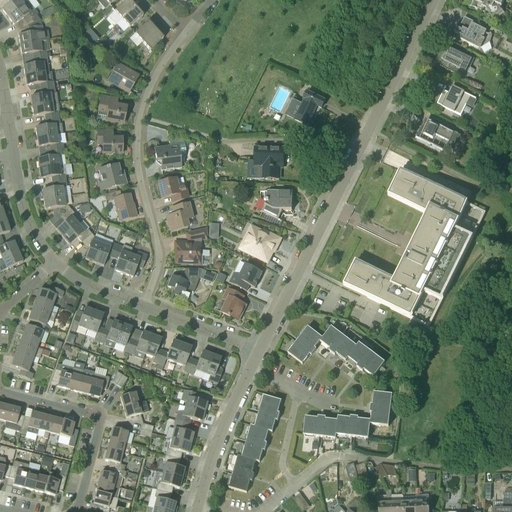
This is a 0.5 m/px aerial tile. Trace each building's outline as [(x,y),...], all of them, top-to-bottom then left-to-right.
[(26,0),(7,0),(10,3),(2,10),(8,18),(28,2),(26,0)] [(98,0),(97,2),(104,10),(115,0),(98,0)] [(122,20),(135,9),(127,0),(114,12),(122,20)] [(472,0),(472,1),(473,1),(472,3),(473,3),(471,6),(471,7),(470,7),(470,8),(480,10),(481,11),(484,13),(487,16),(488,17),(490,16),(492,19),(493,19),(502,11),(500,9),(504,0),(472,0)] [(28,26),(40,21),(36,16),(38,15),(28,2),(8,18),(14,26),(23,19),(26,24),(28,26)] [(135,9),(122,20),(129,29),(142,17),(135,9)] [(485,40),(481,39),(482,37),(484,38),(486,33),(486,32),(480,29),(481,26),(473,22),(464,18),(459,30),(457,29),(454,33),(457,35),(462,37),(460,41),(469,45),(480,50),(481,48),(485,40)] [(40,21),(28,26),(28,27),(29,34),(18,36),(20,46),(40,43),(44,42),(49,42),(48,31),(43,32),(42,27),(40,21)] [(142,43),(155,31),(148,23),(134,35),(142,43)] [(81,36),(93,44),(99,39),(90,29),(81,36)] [(155,31),(142,43),(149,51),(163,40),(155,31)] [(108,43),(104,37),(99,41),(104,47),(108,43)] [(80,46),(76,41),(71,44),(75,50),(80,46)] [(40,49),(40,43),(20,46),(21,56),(32,54),(33,60),(47,58),(46,54),(46,52),(41,53),(40,49)] [(455,52),(449,49),(446,54),(440,67),(449,71),(463,78),(466,72),(472,60),(467,58),(464,56),(462,55),(455,52)] [(23,67),(25,77),(44,74),(49,73),(47,64),(47,63),(47,58),(33,60),(34,65),(23,67)] [(138,78),(117,65),(107,82),(128,94),(138,78)] [(53,83),(46,84),(44,74),(25,77),(26,87),(40,85),(40,90),(54,88),(53,83)] [(307,93),(307,92),(303,100),(301,104),(293,100),(285,116),(294,120),(293,120),(307,127),(317,107),(321,109),(329,93),(311,84),(307,93)] [(55,94),(54,88),(40,90),(41,96),(30,98),(32,108),(51,105),(50,95),(55,94)] [(466,105),(470,97),(461,92),(452,88),(449,94),(444,91),(437,105),(446,109),(461,116),(466,105)] [(117,100),(100,97),(97,113),(98,113),(97,120),(123,125),(126,108),(116,106),(117,100)] [(44,116),(45,121),(59,119),(58,113),(57,114),(53,114),(51,105),(32,108),(33,118),(44,116)] [(37,139),(56,136),(54,125),(60,125),(59,119),(45,121),(46,127),(35,129),(37,139)] [(440,125),(438,127),(425,120),(415,141),(446,156),(461,137),(454,134),(453,134),(446,131),(447,129),(440,125)] [(112,132),(97,132),(97,146),(102,146),(102,155),(121,155),(121,139),(111,139),(112,132)] [(49,147),(50,152),(64,150),(63,144),(57,145),(56,136),(37,139),(38,148),(49,147)] [(169,143),(170,148),(159,150),(160,153),(155,154),(156,163),(160,162),(161,171),(181,169),(179,156),(185,156),(183,141),(169,143)] [(39,170),(59,167),(58,157),(64,156),(64,150),(50,152),(51,158),(37,160),(39,170)] [(255,150),(255,160),(255,169),(261,169),(260,179),(279,179),(280,168),(283,168),(283,150),(255,150)] [(120,173),(118,165),(98,171),(101,184),(98,185),(100,192),(127,185),(123,173),(120,173)] [(51,178),(52,184),(66,182),(64,166),(59,167),(39,170),(40,180),(51,178)] [(484,213),(400,172),(389,195),(429,215),(409,255),(412,257),(410,263),(406,261),(396,282),(356,263),(345,286),(429,327),(484,213)] [(178,187),(176,180),(157,185),(161,199),(176,195),(177,202),(189,199),(185,185),(178,187)] [(67,187),(66,182),(52,184),(53,189),(42,191),(43,201),(63,198),(62,188),(67,187)] [(292,192),(267,192),(267,200),(264,200),(264,202),(266,203),(262,212),(280,221),(278,220),(283,211),(291,211),(291,214),(292,214),(292,189),(292,192)] [(108,195),(104,196),(106,201),(113,200),(118,222),(136,217),(134,209),(133,209),(129,195),(121,198),(120,192),(108,195)] [(57,214),(61,219),(71,211),(67,206),(64,206),(63,198),(43,201),(45,211),(56,209),(57,214)] [(193,219),(189,204),(175,208),(177,215),(166,218),(169,228),(170,228),(171,233),(189,228),(187,221),(193,219)] [(89,205),(79,207),(80,213),(90,212),(89,205)] [(62,238),(78,225),(71,217),(74,215),(71,211),(61,219),(64,223),(56,231),(62,238)] [(0,242),(2,241),(0,236),(9,233),(6,222),(0,224),(0,242)] [(84,232),(78,225),(62,238),(69,246),(77,239),(81,243),(91,234),(87,230),(84,232)] [(278,241),(251,227),(240,250),(267,263),(278,241)] [(207,229),(195,232),(185,234),(187,242),(194,242),(194,245),(175,244),(175,264),(201,265),(201,259),(201,251),(201,241),(206,241),(207,229)] [(94,264),(101,244),(93,241),(94,238),(91,234),(81,243),(86,249),(88,250),(84,260),(94,264)] [(0,257),(1,260),(18,253),(13,243),(3,247),(2,241),(0,242),(0,257)] [(112,259),(117,246),(112,244),(110,248),(101,244),(94,264),(103,267),(107,257),(112,259)] [(123,275),(130,255),(132,250),(123,247),(122,248),(117,246),(112,259),(118,261),(114,271),(123,275)] [(0,273),(1,273),(0,273),(22,263),(18,253),(1,260),(0,260),(0,273)] [(130,255),(123,275),(133,278),(137,268),(142,270),(147,256),(137,253),(136,257),(130,255)] [(220,263),(218,263),(215,264),(213,266),(213,268),(219,272),(223,265),(220,263)] [(263,273),(245,264),(238,277),(234,274),(229,284),(247,292),(250,286),(255,289),(263,273)] [(202,270),(193,270),(183,269),(183,270),(185,270),(185,276),(183,281),(172,276),(167,288),(174,290),(171,300),(172,300),(174,295),(178,297),(177,300),(192,305),(186,303),(190,292),(193,293),(202,270)] [(216,274),(211,272),(210,274),(207,282),(211,284),(216,274)] [(217,281),(224,284),(226,278),(220,275),(217,281)] [(0,292),(2,295),(8,290),(4,285),(0,288),(0,292)] [(36,300),(52,306),(56,297),(61,299),(63,293),(51,288),(49,293),(39,290),(36,300)] [(244,298),(227,289),(222,299),(227,301),(221,313),(230,318),(231,317),(239,321),(246,306),(241,303),(244,298)] [(55,315),(50,313),(52,306),(36,300),(32,311),(54,319),(55,315)] [(87,331),(94,312),(84,309),(80,319),(75,317),(70,330),(76,332),(77,328),(87,331)] [(52,323),(54,319),(32,311),(28,321),(38,325),(45,327),(45,326),(47,321),(52,323)] [(99,343),(104,330),(98,328),(103,316),(94,312),(87,331),(96,335),(93,341),(99,343)] [(115,345),(122,325),(113,322),(109,332),(104,330),(99,343),(104,345),(106,341),(115,345)] [(50,328),(45,326),(45,327),(38,325),(36,330),(26,326),(22,336),(39,343),(43,332),(48,334),(50,328)] [(128,354),(133,341),(128,339),(132,329),(122,325),(115,345),(124,348),(123,352),(128,354)] [(320,342),(322,339),(308,327),(303,334),(317,345),(320,342)] [(326,347),(338,332),(331,327),(322,339),(320,342),(326,347)] [(332,353),(344,337),(338,332),(326,347),(330,349),(329,351),(332,353)] [(145,355),(152,336),(142,333),(138,343),(133,341),(128,354),(134,356),(135,352),(145,355)] [(72,344),(75,337),(69,334),(66,342),(72,344)] [(315,349),(317,345),(303,334),(298,341),(314,353),(316,350),(315,349)] [(39,343),(22,336),(18,347),(41,355),(43,350),(42,349),(37,348),(39,343)] [(158,365),(162,352),(157,350),(161,340),(152,336),(145,355),(154,359),(152,363),(158,365)] [(339,357),(351,342),(344,337),(332,353),(335,356),(336,354),(339,357)] [(60,350),(62,344),(56,341),(54,347),(60,350)] [(175,364),(182,345),(172,341),(168,354),(162,352),(158,365),(156,369),(162,371),(166,360),(175,364)] [(312,356),(314,353),(298,341),(293,347),(307,358),(310,355),(312,356)] [(357,347),(351,342),(339,357),(346,362),(348,359),(357,347)] [(355,364),(366,349),(359,344),(357,347),(348,359),(355,364)] [(188,373),(193,361),(187,359),(191,348),(182,345),(175,364),(184,367),(183,372),(188,373)] [(39,359),(41,355),(18,347),(15,357),(31,363),(34,357),(39,359)] [(303,365),(307,358),(293,347),(288,354),(303,365)] [(360,370),(372,354),(366,349),(355,364),(358,366),(356,367),(360,370)] [(198,363),(193,361),(188,373),(193,375),(195,371),(204,375),(211,356),(202,352),(198,363)] [(367,373),(379,359),(372,354),(360,370),(363,372),(364,371),(367,373)] [(221,359),(211,356),(204,375),(210,377),(208,381),(217,385),(222,372),(217,370),(221,359)] [(28,373),(31,363),(15,357),(11,367),(20,371),(18,376),(30,381),(33,375),(28,373)] [(379,359),(367,373),(373,378),(385,364),(379,359)] [(67,390),(73,369),(72,369),(63,367),(56,365),(51,382),(57,384),(56,387),(67,390)] [(96,375),(106,378),(108,371),(98,368),(96,375)] [(78,393),(82,378),(83,372),(73,369),(67,390),(78,393)] [(116,386),(122,376),(117,373),(111,382),(116,386)] [(92,380),(88,396),(99,399),(101,390),(106,391),(109,379),(105,378),(94,375),(93,380),(92,380)] [(122,376),(116,386),(121,389),(127,379),(122,376)] [(88,396),(92,380),(82,378),(78,393),(88,396)] [(184,408),(204,413),(207,403),(196,400),(197,395),(183,391),(181,401),(186,402),(184,408)] [(123,408),(138,404),(135,393),(120,398),(123,408)] [(373,401),(391,403),(392,395),(374,393),(373,401)] [(261,404),(279,409),(282,402),(264,396),(261,404)] [(390,411),(391,403),(373,401),(372,405),(371,405),(370,409),(390,411)] [(145,402),(138,404),(123,408),(126,419),(148,413),(145,402)] [(0,421),(5,423),(9,407),(0,404),(0,421)] [(278,413),(279,409),(261,404),(259,412),(279,417),(280,414),(278,413)] [(20,433),(24,417),(18,416),(20,410),(9,407),(5,423),(6,423),(4,429),(20,433)] [(201,423),(204,413),(184,408),(183,412),(178,411),(175,422),(186,425),(189,426),(191,420),(201,423)] [(389,419),(390,411),(370,409),(370,413),(372,413),(371,417),(389,419)] [(278,422),(279,417),(259,412),(257,420),(275,425),(276,421),(278,422)] [(38,431),(42,416),(31,413),(30,419),(24,417),(20,433),(20,434),(25,435),(26,435),(26,433),(37,436),(38,431)] [(49,434),(53,419),(42,416),(38,431),(44,433),(43,438),(47,439),(48,434),(49,434)] [(311,437),(313,418),(305,417),(303,436),(311,437)] [(319,438),(322,417),(318,417),(318,419),(313,418),(311,437),(319,438)] [(327,439),(329,420),(325,420),(326,418),(322,417),(319,438),(327,439)] [(344,437),(346,418),(338,417),(337,421),(336,436),(344,437)] [(352,438),(354,417),(350,417),(350,419),(346,418),(344,437),(352,438)] [(360,439),(362,420),(358,420),(358,418),(354,417),(352,438),(360,439)] [(388,428),(389,419),(371,417),(371,421),(370,425),(388,428)] [(59,436),(63,421),(53,419),(49,434),(59,436)] [(272,433),(275,425),(257,420),(255,427),(269,431),(268,432),(272,433)] [(336,436),(337,421),(329,420),(327,439),(336,440),(336,436)] [(370,425),(371,421),(362,420),(360,439),(368,440),(370,425)] [(63,421),(59,436),(70,439),(68,447),(74,448),(78,431),(72,430),(74,424),(63,421)] [(187,432),(185,430),(186,425),(175,422),(173,428),(174,428),(171,439),(192,445),(194,439),(192,438),(193,434),(187,432)] [(140,430),(151,433),(153,427),(142,424),(140,430)] [(269,431),(255,427),(251,426),(249,434),(266,439),(268,432),(269,431)] [(109,440),(125,444),(127,433),(112,429),(109,440)] [(150,439),(151,433),(140,430),(139,436),(150,439)] [(265,443),(266,439),(249,434),(246,442),(266,448),(267,444),(265,443)] [(191,451),(192,445),(171,439),(168,448),(167,448),(165,456),(178,459),(179,454),(182,453),(188,455),(189,451),(191,451)] [(125,444),(109,440),(107,450),(122,454),(128,456),(131,445),(125,444)] [(265,452),(266,448),(246,442),(244,450),(262,455),(263,451),(265,452)] [(120,465),(120,464),(122,454),(107,450),(104,461),(110,463),(108,468),(123,472),(125,466),(120,465)] [(260,463),(262,455),(244,450),(242,458),(256,462),(260,463)] [(176,464),(178,459),(165,456),(163,463),(164,463),(162,474),(183,480),(185,474),(183,473),(184,469),(178,467),(176,464)] [(50,467),(52,459),(43,457),(41,465),(50,467)] [(256,462),(242,458),(238,457),(236,465),(253,470),(256,462)] [(8,479),(11,467),(5,465),(4,459),(0,458),(0,482),(1,483),(2,477),(8,479)] [(29,466),(28,465),(14,462),(12,467),(11,467),(8,479),(14,480),(12,486),(23,489),(28,469),(29,466)] [(68,476),(70,465),(63,464),(61,475),(68,476)] [(354,467),(354,465),(353,465),(353,464),(347,466),(347,467),(345,467),(347,476),(350,484),(358,482),(354,467)] [(354,467),(358,482),(359,482),(360,486),(368,484),(366,479),(368,478),(364,464),(354,467)] [(252,474),(253,470),(236,465),(233,473),(253,478),(254,475),(252,474)] [(388,476),(381,465),(379,465),(375,468),(381,479),(388,476)] [(381,465),(388,476),(397,477),(395,467),(381,465)] [(123,472),(108,468),(107,474),(101,472),(98,483),(119,488),(122,478),(124,479),(126,473),(123,472)] [(38,476),(39,472),(28,469),(23,489),(33,491),(38,476)] [(48,478),(44,494),(55,497),(56,491),(62,493),(66,477),(49,473),(47,478),(48,478)] [(252,482),(253,478),(233,473),(231,481),(249,486),(250,482),(252,482)] [(466,473),(466,486),(474,486),(475,474),(466,473)] [(182,486),(183,480),(162,474),(159,483),(158,482),(156,491),(168,494),(170,488),(173,488),(179,489),(180,485),(182,486)] [(47,478),(38,476),(33,491),(44,494),(48,478),(47,478)] [(247,494),(249,486),(231,481),(229,489),(247,494)] [(116,499),(119,488),(98,483),(95,494),(111,498),(111,497),(116,499)] [(313,484),(309,487),(314,493),(318,490),(313,484)] [(131,500),(133,492),(125,490),(123,498),(131,500)] [(167,499),(168,494),(156,491),(154,498),(155,498),(153,509),(165,511),(174,511),(176,508),(174,508),(175,503),(169,502),(167,499)] [(378,511),(390,511),(390,502),(390,491),(385,491),(385,497),(378,497),(378,503),(378,511)] [(511,511),(511,493),(506,493),(503,493),(503,508),(493,508),(493,509),(491,509),(491,511),(511,511)] [(108,511),(109,508),(108,508),(111,498),(95,494),(93,504),(98,506),(97,511),(98,511),(108,511)] [(302,511),(309,507),(306,503),(300,494),(293,499),(302,511)] [(348,509),(349,510),(346,511),(359,511),(357,500),(348,509)] [(415,511),(416,501),(403,502),(403,511),(415,511)] [(428,511),(428,501),(416,501),(415,511),(428,511)] [(403,511),(403,502),(390,502),(390,511),(403,511)]
